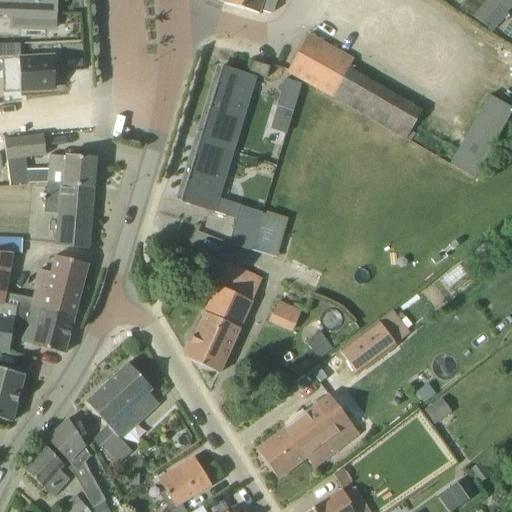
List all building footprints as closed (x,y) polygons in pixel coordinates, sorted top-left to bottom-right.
[(0,0),(0,13),(55,16),(55,0),(0,0)] [(224,0),(223,4),(258,14),(259,13),(258,13),(259,11),(270,14),(273,12),(276,0),(278,0),(282,1),(282,0),(224,0)] [(348,68),(353,61),(352,60),(353,58),(352,58),(351,60),(345,56),(346,54),(345,54),(344,56),(338,52),(339,50),(338,50),(337,52),(331,48),(332,46),(331,46),(329,48),(323,44),(324,42),(323,42),(322,43),(316,40),(317,38),(316,38),(315,40),(309,36),(310,34),(309,34),(308,36),(307,35),(286,73),(331,98),(348,68)] [(37,59),(37,57),(0,58),(0,92),(38,91),(38,88),(54,88),(53,59),(37,59)] [(266,77),(269,67),(252,62),(249,72),(266,77)] [(234,145),(255,77),(221,66),(200,134),(234,145)] [(422,108),(348,68),(331,98),(404,140),(422,108)] [(276,106),(292,111),(300,85),(284,79),(276,106)] [(497,137),(511,110),(511,108),(489,95),(473,124),(497,137)] [(276,106),(269,129),(286,134),(292,111),(276,106)] [(473,179),(497,137),(473,124),(449,165),(473,179)] [(213,213),(234,145),(200,134),(179,202),(213,213)] [(41,136),(4,140),(6,159),(6,160),(20,158),(43,155),(41,136)] [(93,188),(96,159),(49,155),(46,184),(93,188)] [(88,248),(93,188),(46,184),(44,213),(58,214),(55,245),(88,248)] [(228,245),(251,251),(262,213),(239,206),(228,245)] [(262,213),(251,251),(275,258),(286,220),(265,214),(262,213)] [(0,237),(0,252),(13,253),(21,253),(22,239),(0,237)] [(73,316),(87,264),(54,255),(50,273),(38,270),(34,285),(36,286),(33,299),(5,294),(12,255),(12,254),(0,253),(0,306),(15,309),(16,306),(22,308),(22,304),(73,316)] [(218,374),(260,280),(226,264),(183,358),(218,374)] [(277,301),(271,315),(295,325),(301,312),(277,301)] [(73,316),(22,304),(22,308),(16,306),(15,309),(0,306),(0,350),(8,352),(13,322),(36,328),(31,345),(60,353),(64,354),(74,316),(73,316)] [(391,313),(340,352),(357,373),(408,334),(391,313)] [(323,336),(308,347),(318,360),(333,350),(323,336)] [(116,466),(131,452),(120,440),(158,404),(148,393),(151,389),(127,363),(85,402),(107,427),(92,441),(116,466)] [(21,375),(0,369),(0,419),(9,421),(9,422),(11,423),(11,422),(12,422),(12,420),(16,403),(17,403),(19,394),(23,378),(24,378),(24,375),(21,374),(21,375)] [(426,380),(413,390),(422,400),(434,390),(426,380)] [(328,445),(352,427),(330,397),(328,396),(256,451),(278,479),(305,459),(313,469),(334,453),(328,445)] [(440,397),(423,409),(434,425),(452,412),(440,397)] [(46,439),(76,469),(82,463),(89,457),(83,449),(85,447),(68,419),(46,439)] [(53,497),(69,480),(59,471),(63,466),(45,446),(23,470),(53,497)] [(180,504),(192,496),(209,486),(193,459),(159,480),(165,490),(159,494),(169,510),(175,506),(180,504)] [(480,462),(468,471),(478,484),(490,475),(480,462)] [(343,469),(333,475),(341,489),(352,482),(343,469)] [(77,481),(92,508),(104,502),(88,474),(77,481)] [(447,488),(460,506),(475,494),(463,477),(447,488)] [(351,511),(339,492),(334,495),(305,511),(351,511)] [(73,511),(89,511),(80,501),(71,508),(73,511)] [(109,511),(104,502),(92,508),(93,511),(109,511)]
